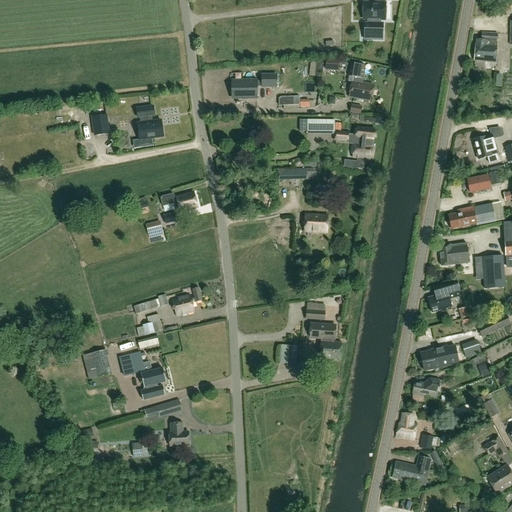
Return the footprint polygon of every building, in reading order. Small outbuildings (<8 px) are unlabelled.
[(385,20),(385,3),(363,3),(363,20),(385,20)] [(476,40),(474,61),(495,63),(496,46),(497,41),(498,34),(482,33),(481,40),(476,40)] [(338,60),(338,61),(327,60),(326,69),(338,70),(338,60)] [(361,83),(362,78),(365,66),(356,65),(354,77),(354,82),(352,81),(349,97),(370,101),(373,85),(361,83)] [(292,68),(284,71),(286,77),(294,74),(292,68)] [(262,87),(276,87),(276,75),(262,75),(262,87)] [(232,99),(256,98),(256,81),(232,81),(232,99)] [(278,106),(299,105),(299,96),(278,97),(278,106)] [(84,111),(93,106),(90,100),(81,105),(84,111)] [(361,107),(352,105),(350,112),(360,114),(361,107)] [(154,116),(153,107),(137,109),(138,118),(140,118),(140,123),(138,124),(140,140),(163,137),(161,121),(153,122),(152,116),(154,116)] [(59,120),(77,120),(77,112),(67,113),(67,109),(59,110),(59,120)] [(110,134),(107,115),(92,116),(94,136),(110,134)] [(334,135),(334,130),(334,123),(334,121),(320,121),(307,120),(306,134),(334,135)] [(373,144),(374,130),(358,128),(357,136),(349,136),(350,133),(335,132),(334,140),(354,142),(352,158),(358,158),(356,168),(368,169),(370,160),(371,160),(373,144)] [(498,159),(491,136),(482,138),(473,140),(478,159),(487,156),(488,161),(498,159)] [(333,170),(325,170),(325,169),(299,169),(279,170),(279,180),(299,180),(325,180),(333,179),(333,170)] [(498,171),(489,173),(491,185),(500,183),(498,171)] [(487,176),(467,180),(470,193),(490,189),(487,176)] [(174,198),(173,194),(160,197),(163,207),(174,204),(175,210),(179,209),(180,212),(198,208),(194,193),(174,198)] [(134,204),(135,210),(147,207),(146,201),(134,204)] [(473,208),(474,210),(448,216),(452,230),(476,225),(476,226),(495,222),(492,204),(473,208)] [(174,213),(164,216),(166,224),(176,221),(174,213)] [(328,216),(305,215),(304,232),(327,233),(328,216)] [(148,234),(162,230),(160,221),(145,225),(148,234)] [(439,246),(441,267),(469,263),(466,244),(451,246),(451,245),(439,246)] [(505,288),(502,256),(482,258),(485,289),(505,288)] [(198,288),(192,290),(194,298),(191,299),(190,296),(172,300),(176,317),(194,312),(192,303),(196,302),(196,303),(202,301),(198,288)] [(457,302),(465,300),(462,290),(454,293),(457,302)] [(452,308),(447,293),(428,299),(432,313),(452,308)] [(165,295),(158,297),(159,300),(133,307),(136,314),(168,304),(165,295)] [(306,319),(324,320),(325,304),(307,303),(307,310),(306,310),(306,319)] [(458,310),(461,319),(468,317),(465,308),(458,310)] [(482,338),(511,324),(506,314),(477,328),(482,338)] [(158,315),(146,318),(148,323),(142,325),(142,327),(136,328),(138,336),(162,330),(160,321),(158,315)] [(433,321),(422,323),(424,335),(435,333),(433,321)] [(320,359),(340,360),(341,343),(335,343),(333,343),(333,340),(334,340),(335,325),(311,324),(310,339),(321,339),(320,359)] [(139,349),(158,345),(156,337),(137,341),(139,349)] [(481,353),(476,339),(461,344),(466,358),(481,353)] [(296,347),(280,346),(279,363),(295,365),(296,347)] [(425,371),(460,363),(456,346),(421,354),(425,371)] [(92,353),(98,377),(111,374),(105,350),(92,353)] [(121,359),(125,376),(145,371),(142,360),(141,354),(121,359)] [(491,374),(485,358),(478,361),(480,366),(478,368),(482,378),(491,374)] [(143,400),(165,395),(163,386),(158,388),(157,384),(166,382),(163,369),(141,374),(144,387),(146,387),(146,390),(141,392),(143,400)] [(422,384),(415,382),(413,394),(428,397),(428,396),(434,398),(435,394),(439,395),(441,385),(439,385),(440,381),(429,379),(422,384)] [(453,392),(469,390),(467,381),(451,383),(453,392)] [(499,413),(491,400),(490,400),(486,394),(480,397),(484,404),(491,418),(499,413)] [(131,408),(141,406),(140,398),(130,399),(131,408)] [(159,418),(182,411),(179,399),(155,406),(159,418)] [(402,422),(399,422),(396,438),(414,440),(417,424),(415,424),(413,423),(414,416),(403,414),(402,422)] [(183,424),(170,424),(171,433),(169,433),(170,447),(189,446),(188,432),(183,432),(182,430),(183,430),(183,424)] [(481,426),(447,447),(456,462),(463,457),(458,450),(486,434),(481,426)] [(93,436),(92,430),(82,432),(83,438),(93,436)] [(422,435),(420,447),(431,449),(431,446),(439,447),(441,438),(422,435)] [(499,457),(500,457),(507,453),(508,452),(498,437),(483,447),(488,455),(495,451),(499,457)] [(143,457),(142,443),(132,444),(133,457),(143,457)] [(439,455),(431,452),(428,456),(432,457),(431,461),(437,462),(439,455)] [(415,467),(396,462),(393,478),(413,483),(425,485),(431,459),(418,456),(415,467)] [(506,465),(505,465),(485,478),(496,494),(511,483),(511,474),(507,467),(506,465)]
